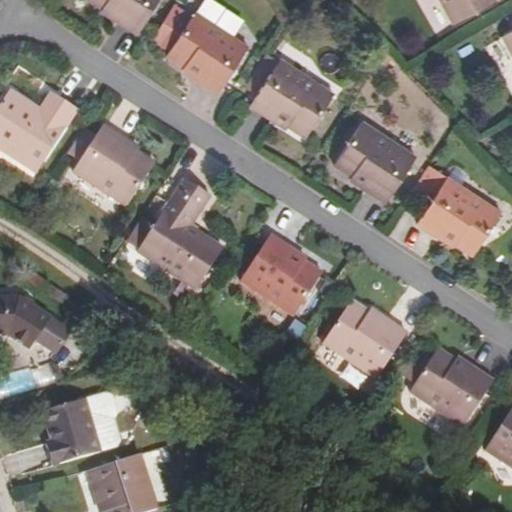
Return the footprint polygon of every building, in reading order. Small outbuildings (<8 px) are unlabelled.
[(140,45),(168,0),(92,0),(89,6),(121,27),(118,31),(140,45)] [(511,0),(433,0),(453,35),(511,1),(511,0)] [(250,57),(198,23),(170,65),(201,86),(199,89),(220,103),(250,57)] [(511,40),(502,47),(511,64),(511,40)] [(308,146),(335,104),(283,69),(252,116),(274,130),(277,125),(308,146)] [(0,149),(13,158),(8,164),(39,184),(80,121),(55,105),(44,121),(14,101),(0,121),(0,149)] [(389,210),(418,165),(365,131),(338,173),(369,192),(366,196),(389,210)] [(86,138),(70,163),(83,171),(76,182),(129,216),(156,175),(124,153),(127,150),(106,136),(99,147),(86,138)] [(0,158),(8,164),(13,158),(0,149),(0,158)] [(502,220),(449,186),(446,191),(442,188),(433,201),(438,204),(421,231),(441,244),(443,241),(476,261),(502,220)] [(199,300),(225,258),(193,238),(213,207),(188,191),(142,263),(199,300)] [(294,257),(272,243),(243,290),(297,324),(324,282),(292,261),(294,257)] [(39,343),(54,319),(23,299),(0,299),(0,337),(10,338),(33,353),(39,343)] [(377,386),(406,340),(384,326),(382,330),(350,310),(323,352),(377,386)] [(75,333),(54,319),(39,343),(59,357),(75,333)] [(461,436),(491,390),(470,377),(468,381),(436,360),(409,402),(461,436)] [(61,443),(57,445),(52,447),(58,469),(106,454),(90,404),(54,414),(61,443)] [(49,416),(57,445),(61,443),(54,414),(49,416)] [(511,477),(511,415),(484,460),(511,477)] [(281,473),(317,461),(292,444),(274,450),(281,473)] [(155,511),(140,457),(86,474),(96,511),(155,511)]
